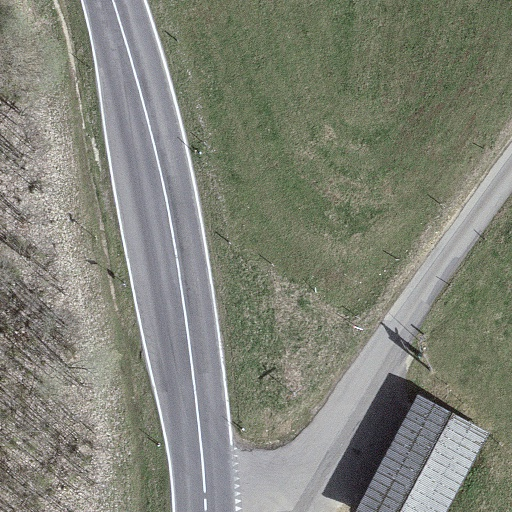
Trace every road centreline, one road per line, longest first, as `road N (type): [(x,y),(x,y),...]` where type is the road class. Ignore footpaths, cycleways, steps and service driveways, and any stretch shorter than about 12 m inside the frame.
road 1 (secondary): [(207,511),(176,262),(113,0)]
road 2 (unclassified): [(269,511),(293,491),(511,165)]
